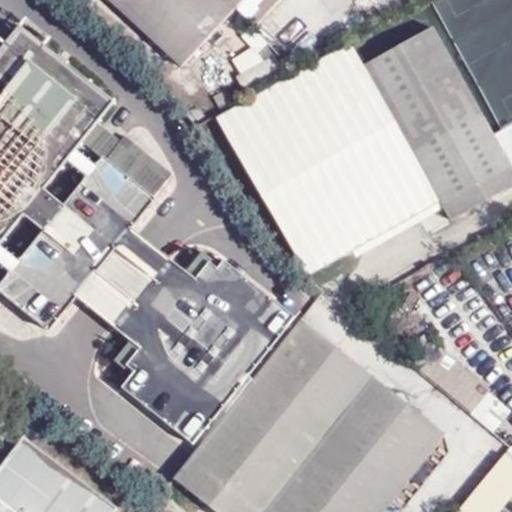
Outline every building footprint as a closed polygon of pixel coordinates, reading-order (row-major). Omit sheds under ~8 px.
[(107,0),(181,68),(237,8),(244,0),(107,0)] [(251,21),(271,0),(244,0),(237,8),(251,21)] [(434,28),(363,69),(413,157),(452,223),(511,187),(511,124),(494,135),(434,28)] [(261,44),(249,31),(242,37),(254,51),(261,44)] [(109,106),(21,34),(0,60),(0,101),(9,91),(33,111),(4,147),(48,182),(79,143),(90,128),(109,106)] [(235,59),(244,74),(232,82),(239,93),(279,70),(272,59),(262,65),(252,49),(235,59)] [(191,63),(200,78),(221,66),(212,51),(191,63)] [(0,201),(21,174),(41,190),(48,182),(4,147),(33,111),(9,91),(0,101),(0,215),(12,225),(19,217),(0,201)] [(112,145),(90,128),(79,143),(100,160),(112,145)] [(62,209),(40,235),(0,286),(0,297),(44,334),(166,175),(118,138),(112,145),(100,160),(62,209)] [(44,192),(41,190),(21,174),(0,201),(19,217),(22,220),(44,192)] [(44,192),(22,220),(40,235),(62,209),(44,192)] [(0,241),(12,225),(0,215),(0,241)] [(285,338),(315,362),(329,343),(298,319),(285,338)] [(492,391),(424,335),(405,359),(472,415),(487,396),(492,391)] [(285,338),(269,358),(304,385),(334,347),(329,343),(315,362),(285,338)] [(269,358),(187,469),(178,480),(218,511),(384,511),(446,435),(334,347),(304,385),(269,358)] [(509,414),(487,396),(472,415),(494,433),(509,414)] [(0,471),(0,511),(115,511),(118,509),(25,439),(0,471)] [(496,511),(511,493),(511,459),(506,454),(458,511),(496,511)]
